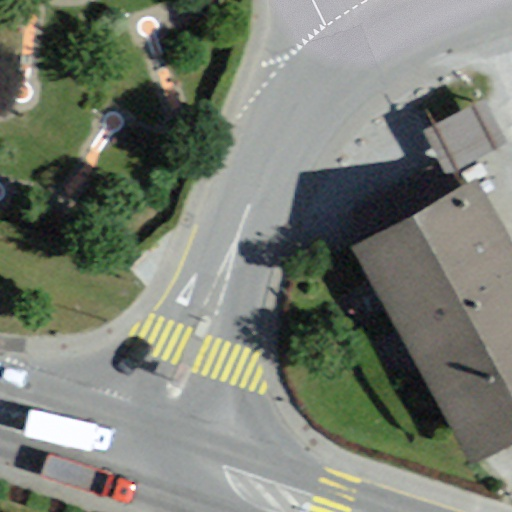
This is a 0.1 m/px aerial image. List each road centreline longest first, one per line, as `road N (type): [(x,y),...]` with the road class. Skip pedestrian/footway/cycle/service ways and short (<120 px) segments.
road 1 (residential): [(150,457),(250,201),(282,143),(356,55)]
road 2 (secondary): [(150,457),(316,511)]
road 3 (secondary): [(0,412),(150,457)]
road 4 (residential): [(356,55),(415,19),(474,0)]
